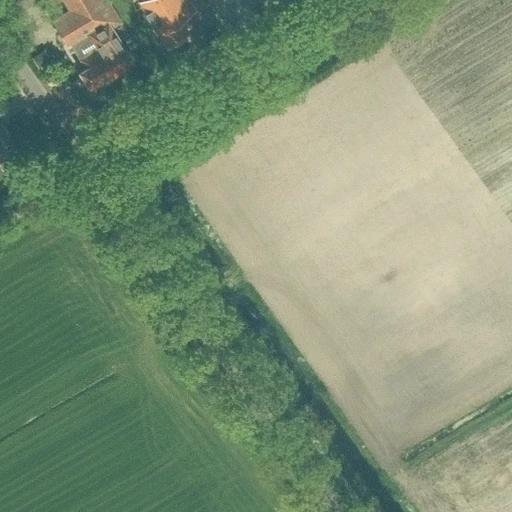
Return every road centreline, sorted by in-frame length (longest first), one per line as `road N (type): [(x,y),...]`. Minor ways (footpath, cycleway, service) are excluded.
road 1 (tertiary): [(338,511),(72,147)]
road 2 (residential): [(72,147),(328,0)]
road 3 (tertiary): [(72,147),(0,45)]
